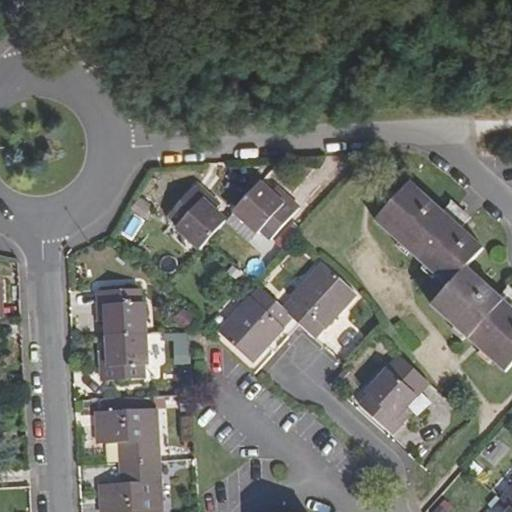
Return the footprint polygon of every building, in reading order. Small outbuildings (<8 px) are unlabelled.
[(260,185),(232,215),(256,236),(260,232),(271,242),(298,212),(276,192),(272,196),(260,185)] [(449,290),(466,272),(484,252),(460,231),(469,221),(452,206),(443,215),(410,186),(375,225),(449,290)] [(175,231),(198,252),(224,225),(212,214),(217,209),(195,189),(168,218),(178,228),(175,231)] [(293,302),(283,312),(291,319),(314,339),(323,330),(324,331),(356,296),(322,266),(292,300),(293,302)] [(466,272),(449,290),(432,310),(507,375),(511,369),(511,295),(507,292),(499,300),(466,272)] [(291,319),(283,312),(261,291),(251,302),(250,300),(219,335),(252,365),(283,330),(282,329),(291,319)] [(108,339),(146,338),(144,306),(139,306),(139,293),(99,295),(100,324),(107,324),(108,339)] [(146,338),(108,339),(108,354),(102,355),(103,384),(143,382),(143,368),(147,367),(146,338)] [(366,396),(369,399),(360,409),(391,436),(411,415),(406,410),(416,398),(387,374),(366,396)] [(120,446),(121,467),(158,464),(155,412),(96,416),(98,447),(120,446)] [(160,511),(158,464),(121,467),(122,492),(101,493),(102,511),(160,511)] [(511,511),(511,487),(500,501),(511,511)]
